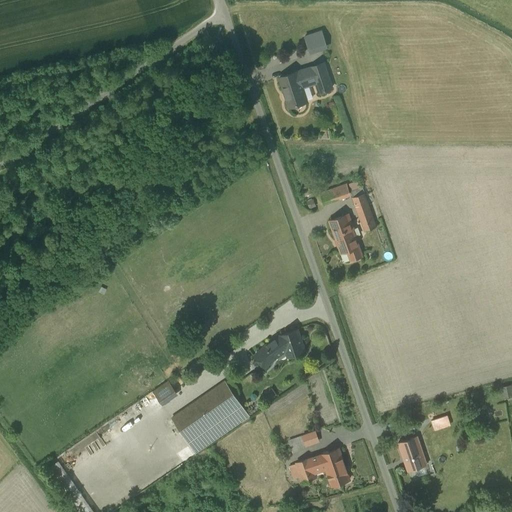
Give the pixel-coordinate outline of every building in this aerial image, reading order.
[(310,54),(328,48),(322,29),(304,35),(310,54)] [(323,63),(310,67),(316,83),(319,92),(331,88),(323,63)] [(310,67),(279,77),(289,107),(306,101),(302,87),(316,83),(310,67)] [(347,186),(320,195),(323,203),(349,193),(347,186)] [(375,226),(362,189),(350,193),(364,230),(375,226)] [(347,214),(329,221),(341,253),(347,250),(358,247),(351,229),(353,229),(347,214)] [(358,247),(347,250),(351,260),(361,256),(358,247)] [(297,329),(280,335),(283,345),(287,356),(304,350),(297,329)] [(266,344),(254,355),(265,367),(274,359),(274,356),(272,353),(283,345),(280,335),(266,344)] [(153,389),(161,404),(178,395),(170,380),(153,389)] [(225,382),(172,418),(195,452),(248,416),(225,382)] [(504,397),(511,396),(511,384),(503,385),(504,397)] [(434,430),(451,426),(449,415),(432,419),(434,430)] [(315,431),(302,435),(306,446),(318,442),(315,431)] [(417,436),(398,442),(407,471),(426,464),(417,436)] [(303,440),(289,445),(292,452),(305,447),(303,440)] [(338,449),(309,458),(313,471),(323,467),(323,466),(325,466),(331,485),(349,479),(338,449)] [(309,458),(296,463),(300,476),(302,482),(316,478),(313,471),(309,458)] [(94,511),(58,460),(47,468),(77,511),(94,511)] [(296,463),(289,466),(294,479),(300,476),(296,463)]
